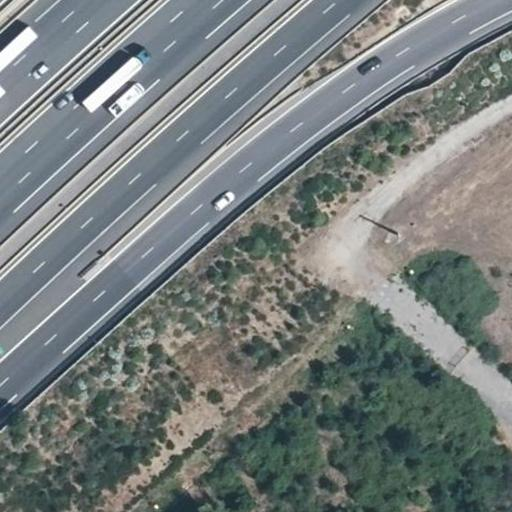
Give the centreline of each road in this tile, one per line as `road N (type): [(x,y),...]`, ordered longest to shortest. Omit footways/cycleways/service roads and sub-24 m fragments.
road 1 (motorway): [(0,387),(289,133),(399,55),(496,0)]
road 2 (motorway): [(0,304),(340,0)]
road 3 (motorway): [(0,187),(209,0)]
road 4 (motorway): [(100,0),(0,91)]
